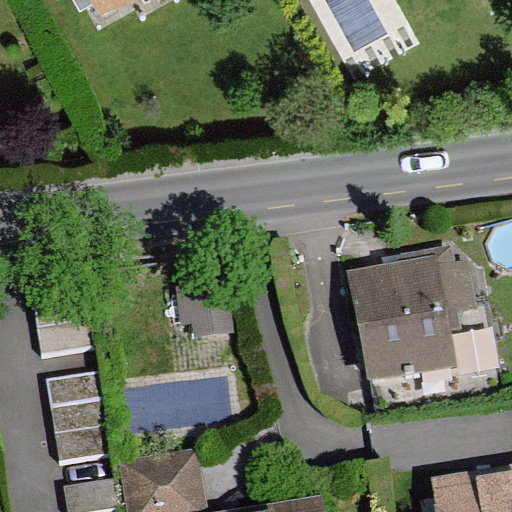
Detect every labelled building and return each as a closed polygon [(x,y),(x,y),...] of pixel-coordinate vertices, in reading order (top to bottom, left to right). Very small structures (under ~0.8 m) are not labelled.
[(453,370),(433,268),(345,285),(365,386),(453,370)] [(195,339),(231,334),(225,284),(189,289),(195,339)] [(34,306),(39,333),(93,324),(88,297),(34,306)] [(39,333),(44,360),(97,351),(93,324),(39,333)] [(48,384),(52,411),(106,403),(101,375),(48,384)] [(52,411),(57,438),(110,430),(106,403),(52,411)] [(57,438),(61,465),(115,457),(110,430),(57,438)] [(206,511),(197,464),(122,479),(127,511),(206,511)] [(66,493),(68,511),(118,511),(124,511),(119,484),(66,493)] [(511,511),(511,494),(432,506),(433,511),(511,511)]
